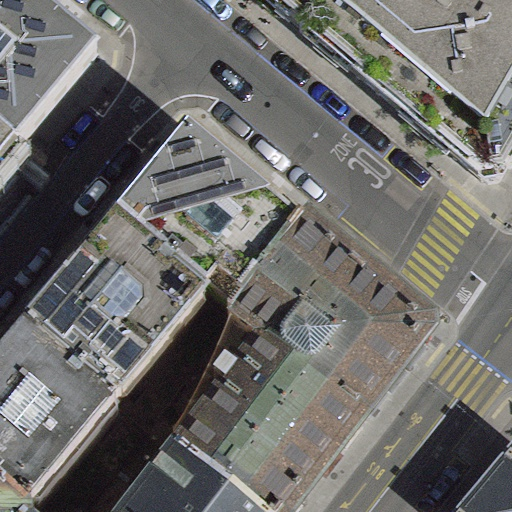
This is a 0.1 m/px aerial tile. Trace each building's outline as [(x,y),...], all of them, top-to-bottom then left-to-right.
[(89,51),(26,0),(0,0),(0,136),(19,152),(95,61),(89,51)] [(264,0),(306,35),(335,0),(264,0)] [(511,166),(511,0),(335,0),(306,35),(483,183),(504,180),(511,166)] [(0,175),(19,152),(0,136),(0,175)] [(305,231),(191,137),(119,223),(210,298),(220,286),(245,307),(305,231)] [(26,331),(120,408),(210,298),(119,223),(26,331)] [(245,307),(233,322),(266,346),(365,419),(427,338),(427,332),(305,231),(245,307)] [(0,363),(0,491),(25,511),(32,511),(120,408),(26,331),(0,363)] [(247,511),(292,511),(365,419),(266,346),(179,458),(247,511)] [(511,511),(511,448),(458,511),(511,511)] [(247,511),(179,458),(136,511),(247,511)] [(0,511),(25,511),(0,491),(0,511)]
